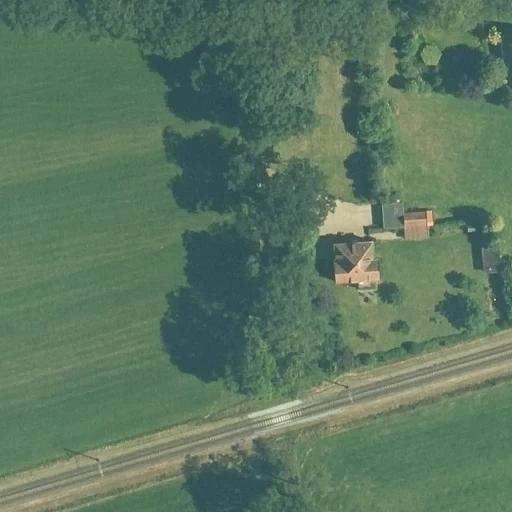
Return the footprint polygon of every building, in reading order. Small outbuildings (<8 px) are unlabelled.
[(511,33),(501,34),(505,78),(511,77),(511,33)] [(492,79),(477,80),(479,95),(493,93),(492,79)] [(511,103),(425,109),(431,205),(511,199),(511,103)] [(403,212),(404,227),(405,240),(428,238),(427,226),(435,225),(434,211),(426,211),(426,210),(403,212)] [(371,242),(333,245),(334,263),(335,283),(357,282),(358,290),(374,289),(374,280),(377,280),(375,260),(372,261),(371,242)] [(511,258),(511,242),(495,243),(495,259),(511,258)]
